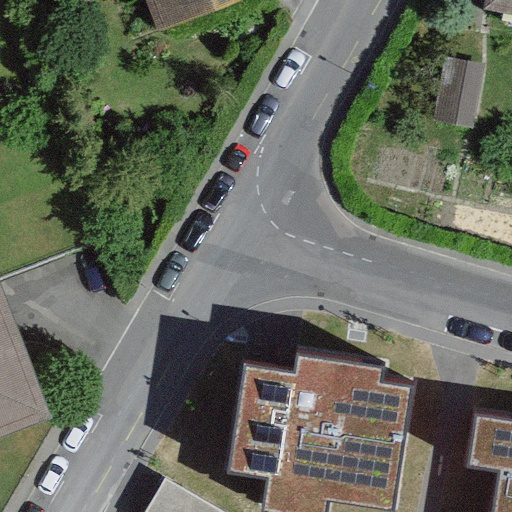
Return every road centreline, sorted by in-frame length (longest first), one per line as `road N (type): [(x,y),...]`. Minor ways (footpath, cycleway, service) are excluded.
road 1 (residential): [(79,511),(242,234)]
road 2 (residential): [(511,317),(242,234)]
road 3 (residential): [(242,234),(366,0)]
